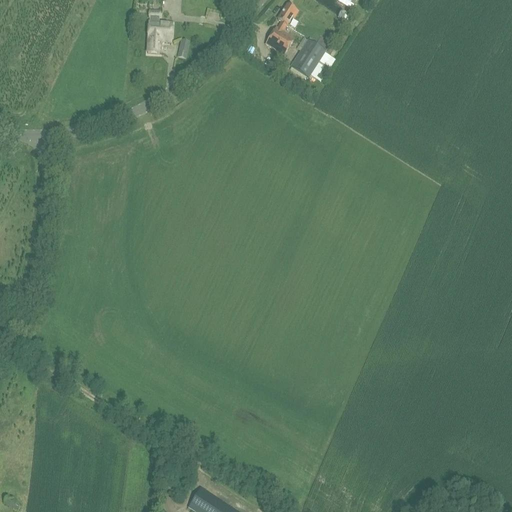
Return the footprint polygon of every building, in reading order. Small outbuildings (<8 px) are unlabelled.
[(337,0),(337,1),(350,10),(355,2),(351,0),(337,0)] [(298,13),(287,6),(277,21),(281,23),(277,30),(276,29),(265,46),(284,57),(294,40),(283,33),(292,19),(294,20),(298,13)] [(337,19),(343,23),(348,16),(341,11),(337,19)] [(172,24),(159,23),(158,23),(159,13),(149,12),(147,42),(148,42),(147,54),(159,55),(160,42),(171,43),(172,24)] [(189,42),(181,41),(178,59),(186,60),(189,42)] [(308,41),(291,68),(309,79),(326,52),(308,41)] [(236,511),(202,489),(189,509),(194,511),(236,511)] [(14,511),(18,511),(23,507),(10,497),(4,504),(14,511)]
